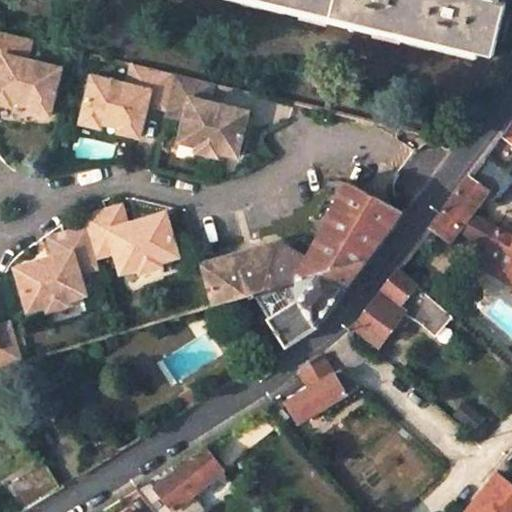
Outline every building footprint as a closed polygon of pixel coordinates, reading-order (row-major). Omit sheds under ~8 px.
[(506,3),(493,0),(259,0),(493,57),(506,3)] [(14,101),(33,106),(32,111),(52,116),(63,70),(28,61),(34,40),(0,31),(0,70),(1,71),(0,73),(0,102),(13,106),(14,101)] [(166,114),(175,74),(131,64),(126,87),(90,78),(79,123),(102,129),(102,125),(121,130),(120,134),(141,139),(147,109),(166,114)] [(213,104),(209,104),(214,84),(175,74),(166,114),(165,117),(185,121),(180,143),(198,148),(197,153),(218,158),(219,153),(238,157),(249,113),(226,108),(224,113),(212,110),(213,104)] [(511,123),(502,136),(511,143),(511,123)] [(508,277),(511,278),(511,229),(499,222),(475,208),(488,190),(499,197),(511,180),(511,176),(484,157),(431,227),(450,241),(463,224),(489,240),(481,253),(511,272),(508,277)] [(214,305),(252,293),(287,346),(318,327),(403,211),(347,182),(308,258),(277,242),(202,264),(214,305)] [(86,224),(95,257),(116,251),(122,271),(140,266),(141,271),(162,265),(160,260),(179,254),(166,210),(144,216),(145,220),(133,223),(132,220),(127,222),(122,202),(83,214),(86,224)] [(51,258),(38,261),(37,258),(15,265),(28,307),(46,302),(47,307),(69,301),(68,296),(86,291),(80,269),(98,265),(95,257),(86,224),(50,235),(55,253),(50,255),(51,258)] [(511,272),(481,253),(477,259),(508,277),(511,272)] [(449,314),(415,284),(399,270),(355,327),(379,345),(406,309),(433,333),(449,314)] [(0,367),(15,364),(23,361),(14,329),(11,320),(0,324),(0,367)] [(299,422),(346,395),(359,387),(340,371),(333,374),(322,355),(298,369),(305,381),(309,388),(287,402),(299,422)] [(225,375),(208,386),(212,394),(230,382),(225,375)] [(191,390),(179,397),(187,409),(199,402),(191,390)] [(270,404),(258,411),(277,431),(287,422),(270,404)] [(191,460),(157,488),(175,509),(208,482),(224,469),(206,448),(191,460)] [(46,465),(19,481),(34,505),(61,489),(46,465)] [(511,511),(511,482),(502,473),(469,511),(511,511)] [(151,480),(136,489),(155,511),(176,511),(175,509),(157,488),(151,480)] [(155,511),(136,489),(126,495),(139,511),(155,511)] [(193,494),(175,509),(176,511),(199,511),(203,509),(193,494)]
